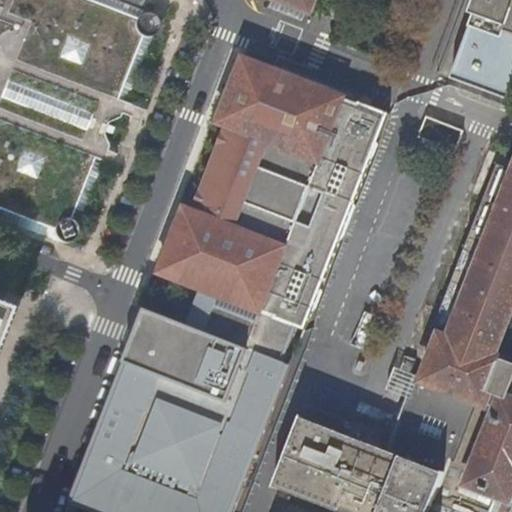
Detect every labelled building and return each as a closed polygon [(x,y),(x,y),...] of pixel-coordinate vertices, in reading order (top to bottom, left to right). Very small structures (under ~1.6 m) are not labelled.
[(0,0),(0,218),(62,243),(64,243),(66,243),(69,243),(72,242),(74,240),(76,238),(77,236),(78,233),(78,230),(77,228),(105,156),(109,146),(104,134),(109,122),(121,118),(124,109),(153,37),(156,35),(158,31),(159,28),(159,25),(158,22),(157,19),(155,18),(153,16),(151,15),(113,0),(0,0)] [(276,0),(308,13),(313,0),(418,0),(430,3),(431,0),(276,0)] [(470,19),(450,78),(506,99),(511,84),(511,0),(470,0),(464,17),(470,19)] [(182,326),(149,314),(71,508),(82,511),(232,511),(288,370),(283,367),(297,330),(308,334),(390,110),(355,97),(354,99),(340,93),(340,91),(241,53),(214,121),(223,124),(215,146),(199,188),(190,209),(182,206),(156,272),(197,288),(182,326)] [(462,131),(426,117),(418,137),(454,152),(462,131)] [(440,336),(422,380),(413,376),(382,450),(295,418),(269,486),(336,511),(511,511),(511,359),(495,352),(511,310),(511,170),(501,166),(502,165),(499,164),(430,334),(432,335),(433,333),(440,336)]
